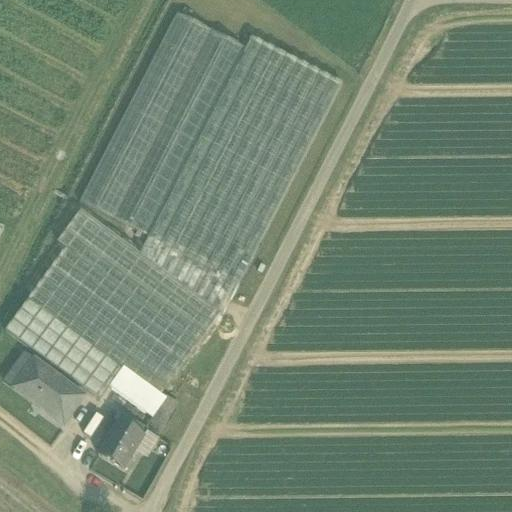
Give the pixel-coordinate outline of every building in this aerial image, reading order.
[(176,15),(78,205),(147,241),(245,52),(176,15)] [(250,40),(245,52),(147,241),(137,260),(219,319),(335,84),(250,40)] [(162,397),(219,319),(137,260),(80,217),(58,247),(63,251),(28,299),(122,368),(162,397)] [(2,333),(96,402),(108,387),(117,375),(122,368),(28,299),(2,333)] [(12,391),(33,363),(24,356),(3,385),(12,391)] [(83,400),(33,363),(12,391),(62,428),(83,400)] [(117,375),(108,387),(119,395),(147,416),(154,402),(117,375)] [(108,411),(119,395),(108,387),(96,402),(108,411)] [(120,420),(118,423),(143,439),(149,433),(155,422),(147,416),(119,395),(108,411),(120,420)] [(165,405),(155,422),(149,433),(162,441),(177,414),(165,405)] [(143,439),(118,423),(97,458),(123,473),(143,439)]
